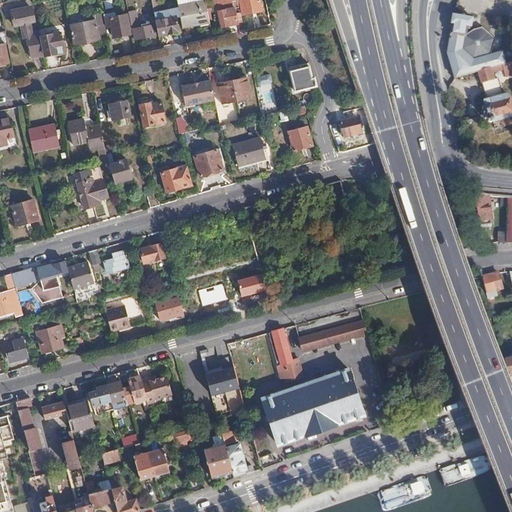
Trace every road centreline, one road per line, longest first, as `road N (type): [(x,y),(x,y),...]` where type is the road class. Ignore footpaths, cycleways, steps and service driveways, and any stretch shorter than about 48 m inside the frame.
road 1 (residential): [(0,389),(511,258)]
road 2 (primary): [(387,129),(511,482)]
road 3 (residential): [(0,264),(333,169)]
road 4 (secondary): [(511,398),(196,511)]
road 5 (primary): [(511,420),(409,122)]
road 6 (residential): [(0,97),(281,40),(291,27)]
road 7 (residential): [(333,169),(322,132),(327,83),(315,47),(291,27)]
road 8 (primary): [(337,0),(387,129)]
road 9 (primary): [(356,0),(387,129)]
road 10 (primary): [(409,122),(380,0)]
road 11 (primary): [(409,122),(400,0)]
